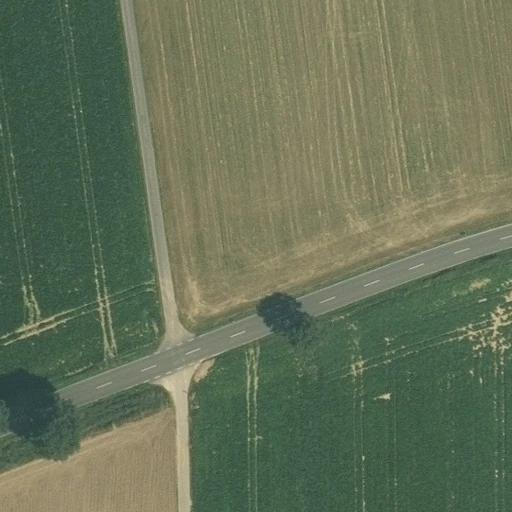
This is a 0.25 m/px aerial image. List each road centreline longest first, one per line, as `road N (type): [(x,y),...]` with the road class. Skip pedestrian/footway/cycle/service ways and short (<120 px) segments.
road 1 (unclassified): [(126,0),(176,359)]
road 2 (unclassified): [(176,359),(511,235)]
road 3 (unclassified): [(0,426),(176,359)]
road 4 (track): [(176,359),(180,511)]
